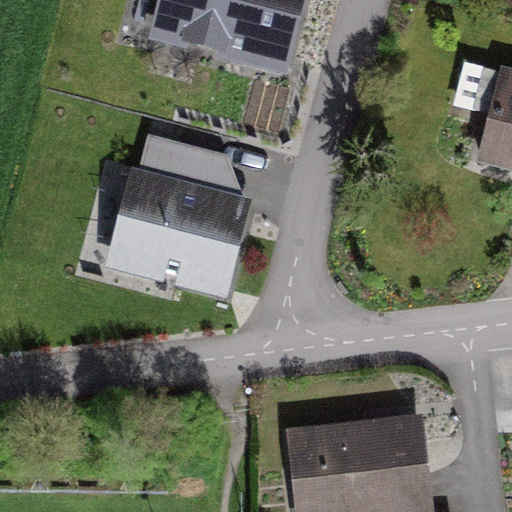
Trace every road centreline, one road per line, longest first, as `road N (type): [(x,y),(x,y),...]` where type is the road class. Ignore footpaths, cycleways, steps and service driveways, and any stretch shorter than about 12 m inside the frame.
road 1 (residential): [(352,0),(255,352)]
road 2 (residential): [(511,322),(255,352)]
road 3 (residential): [(255,352),(0,384)]
